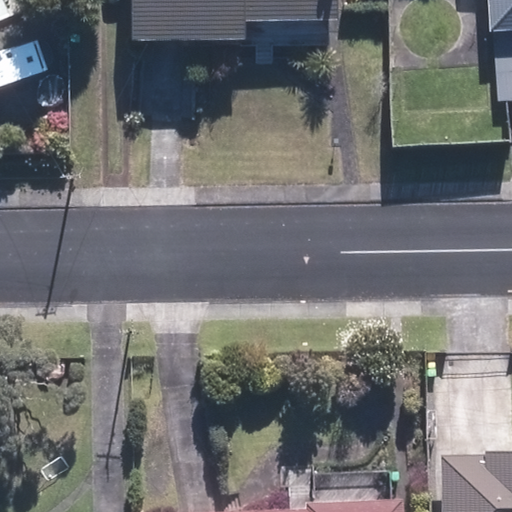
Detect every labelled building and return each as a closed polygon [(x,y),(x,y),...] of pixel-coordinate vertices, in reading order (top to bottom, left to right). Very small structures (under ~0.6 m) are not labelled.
[(128,0),(129,39),(234,38),(234,21),(325,20),(324,0),(128,0)] [(511,0),(481,0),(482,27),(511,25),(511,0)] [(0,96),(51,71),(34,38),(0,55),(0,96)] [(511,57),(487,57),(486,103),(511,102),(511,57)] [(511,511),(511,461),(444,463),(444,511),(511,511)]
